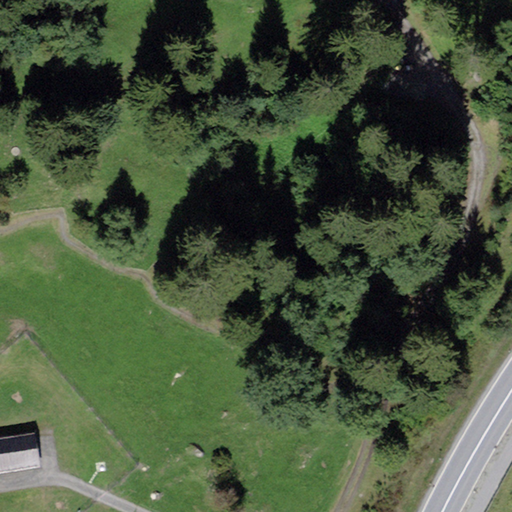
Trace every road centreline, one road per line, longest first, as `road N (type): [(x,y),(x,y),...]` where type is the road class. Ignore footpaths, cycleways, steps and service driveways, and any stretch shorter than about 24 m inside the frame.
road 1 (track): [(338,511),(404,335),(459,244),(474,193),(469,134),(380,0)]
road 2 (primary): [(511,391),(443,511)]
